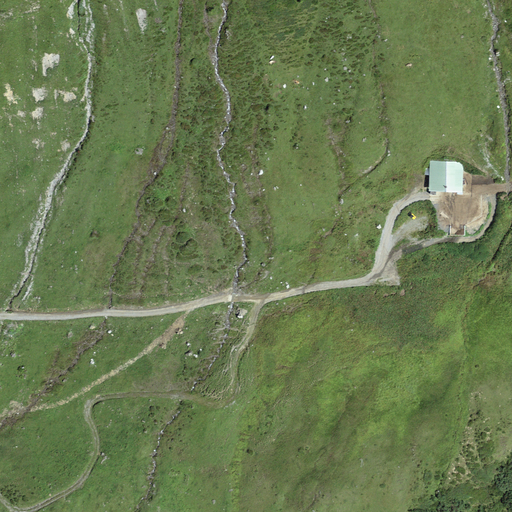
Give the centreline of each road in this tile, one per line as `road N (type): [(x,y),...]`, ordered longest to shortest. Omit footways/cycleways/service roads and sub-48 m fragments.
road 1 (track): [(0,496),(22,511),(78,483),(97,450),(87,415),(99,396),(173,395),(209,404),(233,398),(257,300)]
road 2 (track): [(257,300),(362,282),(418,217),(447,212),(479,191),(511,187)]
road 3 (track): [(0,315),(59,318),(257,300)]
